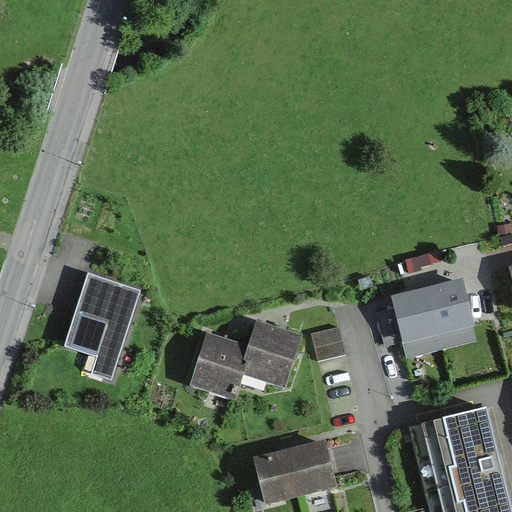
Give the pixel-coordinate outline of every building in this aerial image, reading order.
[(138,297),(90,282),(68,349),(92,357),(86,374),(111,382),(138,297)] [(471,327),(461,290),(428,298),(438,336),(471,327)] [(438,336),(428,298),(395,307),(405,344),(438,336)] [(250,353),(243,375),(285,388),(301,339),(259,325),(250,353)] [(337,331),(313,337),(320,361),(344,355),(337,331)] [(243,375),(250,353),(209,340),(195,385),(235,398),(243,375)] [(510,511),(486,412),(410,430),(429,511),(510,511)] [(322,450),(290,458),(300,496),(332,488),(322,450)] [(290,458),(258,467),(267,505),(300,496),(290,458)]
